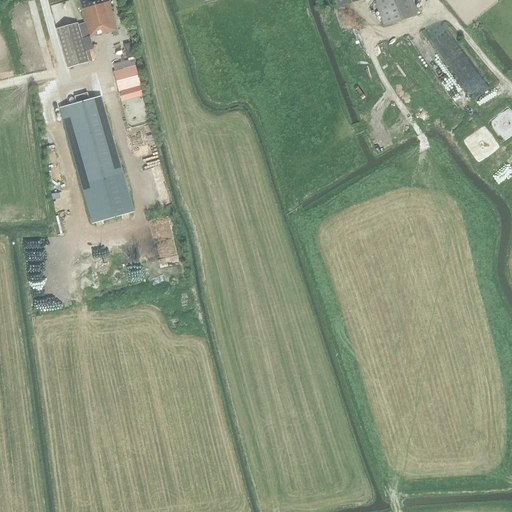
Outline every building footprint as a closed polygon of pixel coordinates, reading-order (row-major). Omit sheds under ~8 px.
[(77,0),(84,23),(77,25),(76,23),(56,29),(67,68),(87,63),(86,57),(91,55),(88,44),(83,45),(81,39),(95,35),(96,36),(112,32),(113,36),(118,35),(117,30),(107,0),(77,0)] [(332,0),(335,8),(360,0),(332,0)] [(374,0),(383,26),(417,15),(411,0),(374,0)] [(132,57),(128,43),(123,45),(127,59),(132,57)] [(135,66),(132,57),(127,59),(128,61),(113,65),(115,71),(131,67),(135,66)] [(112,72),(118,92),(140,86),(135,66),(131,67),(112,72)] [(76,104),(60,108),(92,224),(131,213),(98,97),(89,100),(87,93),(74,97),(76,104)]
